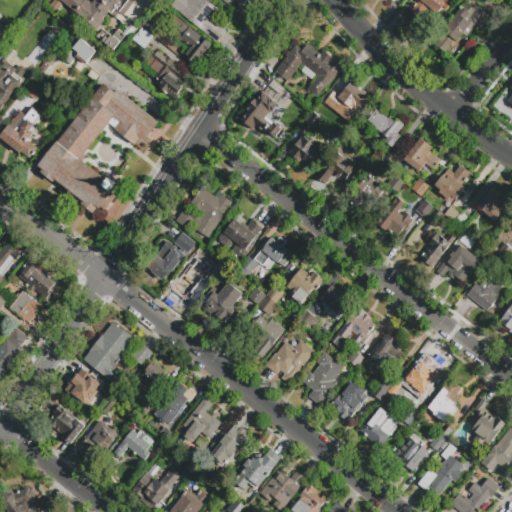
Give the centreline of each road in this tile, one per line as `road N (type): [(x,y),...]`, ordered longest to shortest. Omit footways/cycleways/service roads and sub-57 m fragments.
road 1 (residential): [(0,439),(287,0)]
road 2 (residential): [(201,134),(511,380)]
road 3 (residential): [(0,196),(304,437)]
road 4 (residential): [(336,0),(423,93),(511,157)]
road 5 (residential): [(0,425),(106,511)]
